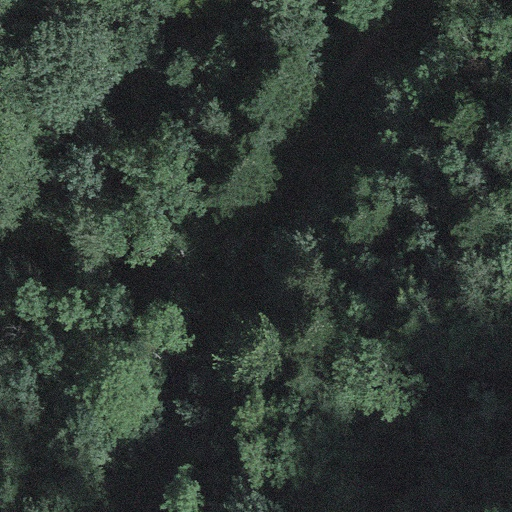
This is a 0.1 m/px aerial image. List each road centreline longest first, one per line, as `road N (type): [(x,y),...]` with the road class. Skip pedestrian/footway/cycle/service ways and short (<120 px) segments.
road 1 (track): [(69,511),(162,353),(377,30),(382,0)]
road 2 (track): [(0,169),(231,0)]
